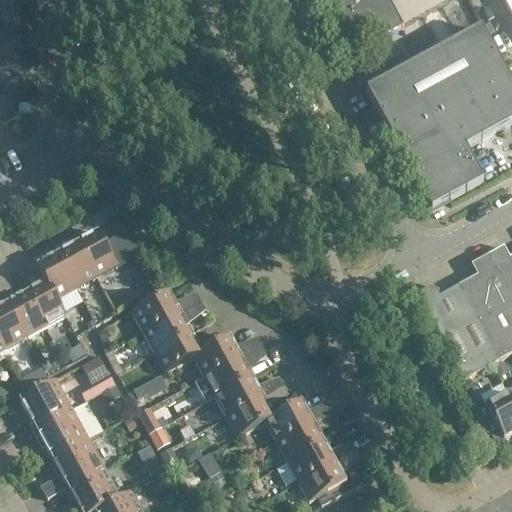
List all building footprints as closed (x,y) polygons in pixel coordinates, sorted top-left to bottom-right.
[(0,0),(0,10),(18,10),(18,0),(0,0)] [(320,0),(328,13),(324,15),(348,59),(402,30),(385,0),(320,0)] [(511,0),(500,0),(511,21),(511,0)] [(18,10),(0,10),(0,32),(13,33),(13,25),(18,25),(18,10)] [(13,33),(0,32),(0,55),(18,56),(18,40),(13,40),(13,33)] [(511,126),(511,92),(480,33),(366,95),(430,214),(482,186),(464,153),(511,126)] [(18,56),(0,55),(0,79),(8,79),(13,79),(13,71),(18,71),(18,56)] [(8,101),(0,101),(0,122),(7,119),(16,124),(17,123),(8,118),(8,101)] [(96,236),(76,247),(96,283),(116,271),(96,236)] [(96,283),(76,247),(56,258),(76,294),(96,283)] [(502,251),(486,260),(511,307),(511,263),(510,265),(502,251)] [(76,294),(56,258),(35,270),(44,286),(45,286),(56,305),(57,305),(76,294)] [(511,357),(511,307),(486,260),(470,269),(477,283),(459,293),(498,365),(511,357)] [(45,286),(44,286),(25,297),(45,332),(65,321),(57,305),(56,305),(45,286)] [(0,290),(0,298),(5,307),(25,343),(45,332),(25,297),(12,303),(4,288),(0,290)] [(433,289),(416,298),(463,384),(498,365),(459,293),(440,303),(433,289)] [(175,309),(168,296),(131,317),(142,337),(179,317),(195,308),(191,300),(175,309)] [(25,343),(5,307),(0,310),(0,344),(5,354),(25,343)] [(190,336),(179,317),(142,337),(153,357),(190,336)] [(92,324),(86,327),(89,332),(95,328),(92,324)] [(105,334),(98,336),(104,356),(111,354),(105,334)] [(201,357),(201,356),(190,336),(153,357),(164,378),(192,363),(192,362),(201,357)] [(236,354),(229,341),(201,356),(201,357),(192,362),(192,363),(203,382),(240,362),(256,353),(252,345),(236,354)] [(112,356),(106,359),(109,366),(116,362),(112,356)] [(251,381),(240,362),(203,382),(214,402),(251,381)] [(502,366),(493,371),(497,379),(507,374),(502,366)] [(101,368),(86,376),(92,386),(107,378),(101,368)] [(119,368),(112,371),(116,378),(122,374),(119,368)] [(40,372),(31,377),(36,386),(45,381),(40,372)] [(257,393),(251,381),(214,402),(225,422),(262,402),(282,391),(277,382),(257,393)] [(72,413),(55,383),(18,403),(35,433),(72,413)] [(468,383),(462,387),(466,394),(472,391),(468,383)] [(115,389),(104,395),(109,404),(120,398),(115,389)] [(142,390),(133,395),(136,402),(147,399),(142,390)] [(506,398),(484,410),(476,414),(494,448),(511,438),(511,408),(510,405),(506,398)] [(273,421),(262,402),(225,422),(236,443),(264,428),(264,427),(273,422),(273,421)] [(102,434),(86,405),(72,413),(35,433),(51,463),(88,442),(102,434)] [(312,425),(301,405),(273,421),(273,422),(264,427),(264,428),(274,446),(312,425)] [(328,417),(312,425),(274,446),(286,467),(323,446),(316,433),(332,425),(328,417)] [(490,439),(479,420),(466,427),(477,446),(490,439)] [(131,421),(124,425),(129,433),(136,429),(131,421)] [(159,433),(149,439),(157,453),(167,447),(159,433)] [(104,472),(88,442),(51,463),(67,492),(104,472)] [(334,465),(323,446),(286,467),(296,487),(334,465)] [(149,451),(138,457),(151,481),(162,474),(149,451)] [(170,453),(159,459),(165,469),(176,463),(170,453)] [(353,455),(334,465),(296,487),(308,507),(317,502),(321,509),(320,510),(321,511),(350,494),(345,486),(338,473),(358,462),(353,455)] [(216,468),(204,474),(208,482),(220,475),(216,468)] [(120,501),(104,472),(67,492),(78,511),(100,511),(120,501)] [(242,492),(235,496),(239,503),(246,499),(242,492)] [(139,511),(130,495),(120,501),(100,511),(139,511)]
